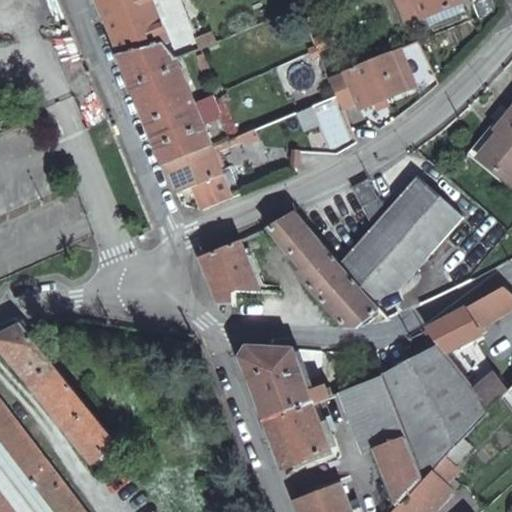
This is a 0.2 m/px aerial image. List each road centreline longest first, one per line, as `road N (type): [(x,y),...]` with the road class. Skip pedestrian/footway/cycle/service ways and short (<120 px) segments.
road 1 (residential): [(511,43),(409,135),(174,248)]
road 2 (residential): [(213,334),(369,335),(511,274)]
road 3 (residential): [(174,248),(77,0)]
road 4 (residential): [(213,334),(281,511)]
road 5 (residential): [(0,316),(154,279)]
